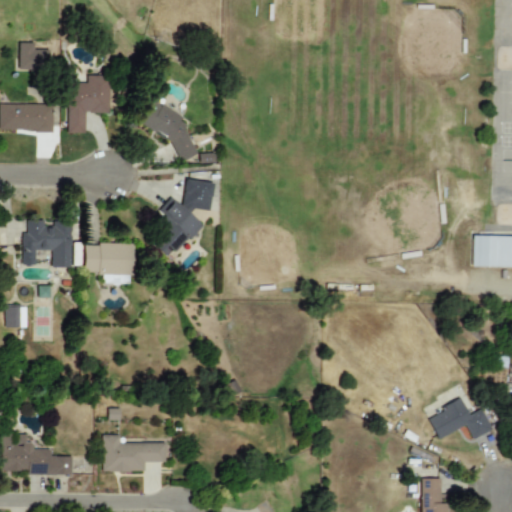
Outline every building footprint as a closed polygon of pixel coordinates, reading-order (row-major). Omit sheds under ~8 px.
[(31,43),(16,43),(15,70),(46,71),(46,50),(30,49),(31,43)] [(64,78),(108,74),(112,114),(84,116),(86,134),(69,131),(64,78)] [(0,101),(52,101),(52,134),(0,134),(0,101)] [(152,102),(140,128),(171,142),(178,163),(196,157),(182,116),(152,102)] [(181,179),(209,178),(210,213),(194,213),(201,226),(164,259),(151,246),(176,202),(181,179)] [(23,220),(22,275),(73,276),(74,222),(23,220)] [(511,236),(472,236),(472,269),(511,269),(511,236)] [(82,242),(83,277),(138,276),(137,241),(82,242)] [(127,277),(100,275),(99,284),(126,286),(127,277)] [(6,302),(24,302),(25,335),(6,330),(6,302)] [(427,416),(441,438),(470,420),(456,398),(427,416)] [(96,421),(108,476),(165,478),(166,439),(96,421)] [(0,474),(69,475),(69,457),(48,457),(48,448),(23,447),(23,435),(0,435),(0,468),(0,474)] [(423,511),(449,511),(446,472),(420,475),(423,511)]
